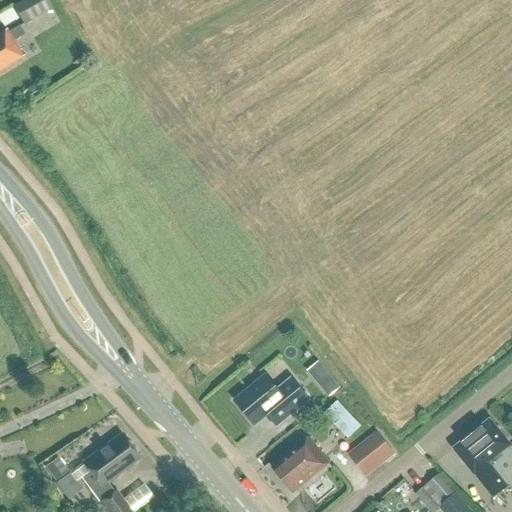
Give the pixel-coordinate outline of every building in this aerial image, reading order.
[(24,0),(12,7),(22,25),(51,8),(46,0),(24,0)] [(6,31),(0,34),(0,71),(22,58),(6,31)] [(266,376),(235,402),(254,425),(279,404),(288,415),(308,399),(292,380),(282,388),(275,387),(266,376)] [(347,412),(337,401),(324,413),(334,424),(347,412)] [(351,433),(374,422),(369,412),(346,423),(351,433)] [(511,447),(491,421),(454,449),(493,498),(508,486),(511,490),(511,447)] [(377,431),(348,454),(366,477),(395,453),(377,431)] [(120,435),(82,463),(88,472),(80,478),(104,511),(129,511),(115,491),(110,494),(103,485),(138,459),(120,435)] [(272,468),(293,494),(329,464),(308,439),(272,468)] [(68,473),(57,458),(44,467),(55,483),(68,473)] [(431,511),(435,511),(441,507),(456,494),(439,476),(416,496),(431,511)] [(456,494),(441,507),(444,511),(471,511),(473,511),(456,494)]
